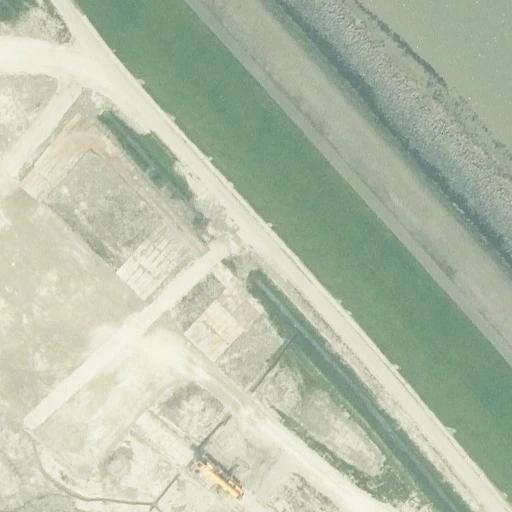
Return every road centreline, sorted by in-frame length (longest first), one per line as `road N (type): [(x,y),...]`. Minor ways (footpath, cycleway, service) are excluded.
road 1 (unclassified): [(498,511),(250,230),(64,0)]
road 2 (track): [(250,230),(16,438)]
